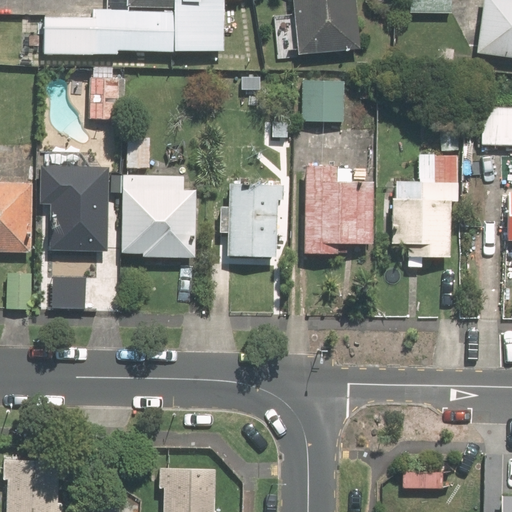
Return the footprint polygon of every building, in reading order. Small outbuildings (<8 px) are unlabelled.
[(113,51),(217,56),(219,0),(234,0),(237,0),(236,0),(102,0),(102,10),(87,9),(87,20),(41,17),(39,54),(113,57),(113,51)] [(356,52),(351,0),(286,0),(292,58),(356,52)] [(448,15),(448,0),(406,0),(406,14),(448,15)] [(511,0),(478,0),(472,55),(511,60),(511,0)] [(86,77),(84,120),(121,122),(123,81),(112,80),(113,66),(90,65),(89,77),(86,77)] [(344,81),(299,79),(298,124),(343,125),(344,81)] [(511,106),(480,106),(478,146),(511,147),(511,106)] [(147,137),(123,136),(122,171),(146,171),(147,137)] [(421,259),(445,260),(447,202),(453,203),(455,155),(415,154),(414,186),(388,185),(386,245),(404,246),(403,268),(421,268),(421,259)] [(106,167),(38,164),(36,206),(48,207),(46,252),(102,254),(106,167)] [(349,168),(299,167),(296,257),(331,258),(331,244),(367,245),(369,184),(348,183),(349,168)] [(178,178),(118,176),(115,256),(137,256),(137,259),(189,261),(192,191),(178,191),(178,178)] [(29,184),(0,182),(0,254),(26,256),(29,184)] [(214,208),(213,234),(222,234),(221,258),(272,260),(275,185),(224,183),(223,208),(214,208)] [(511,193),(502,193),(500,230),(504,230),(504,241),(511,241),(511,193)] [(30,273),(5,272),(3,311),(28,312),(30,273)] [(81,273),(49,272),(48,310),(80,310),(81,273)] [(0,480),(4,481),(2,511),(41,511),(44,461),(0,458),(0,480)] [(156,511),(215,511),(210,510),(211,469),(153,467),(153,490),(158,491),(156,511)] [(511,511),(511,495),(502,495),(500,511),(511,511)]
